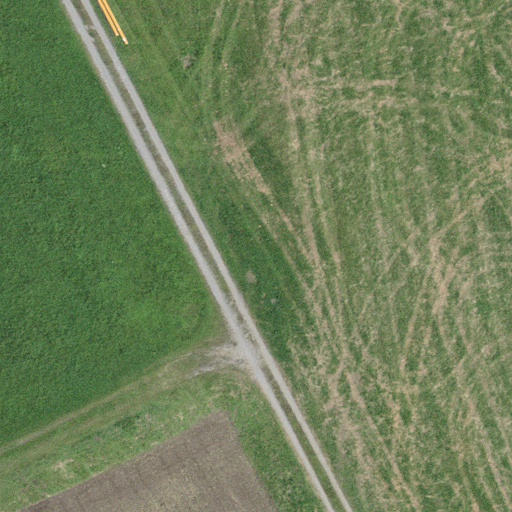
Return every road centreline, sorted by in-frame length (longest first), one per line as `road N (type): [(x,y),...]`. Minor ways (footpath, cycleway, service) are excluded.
road 1 (track): [(341,511),(78,0)]
road 2 (track): [(247,327),(0,445)]
